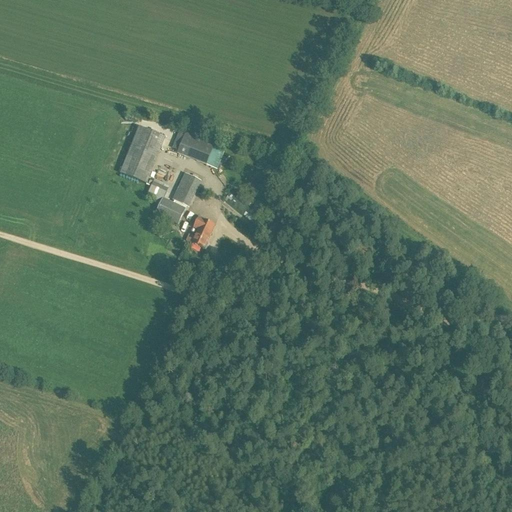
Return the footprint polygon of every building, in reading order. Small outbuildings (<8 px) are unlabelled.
[(139,128),(120,174),(146,185),(165,138),(139,128)] [(215,143),(187,132),(178,154),(206,165),(215,143)] [(156,184),(158,178),(151,175),(149,181),(156,184)] [(153,183),(148,195),(162,202),(163,198),(167,189),(153,183)] [(162,202),(156,214),(178,224),(185,208),(163,198),(162,202)] [(191,245),(206,251),(209,245),(207,244),(215,226),(198,219),(193,229),(198,231),(191,245)] [(208,265),(209,276),(225,275),(224,264),(208,265)]
